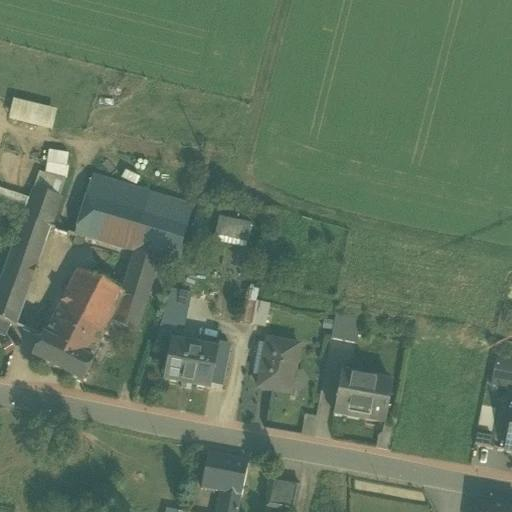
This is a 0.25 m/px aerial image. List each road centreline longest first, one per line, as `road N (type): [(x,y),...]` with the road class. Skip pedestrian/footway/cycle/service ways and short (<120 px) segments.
road 1 (unclassified): [(0,396),(511,493)]
road 2 (track): [(511,262),(258,197),(243,164),(285,0)]
